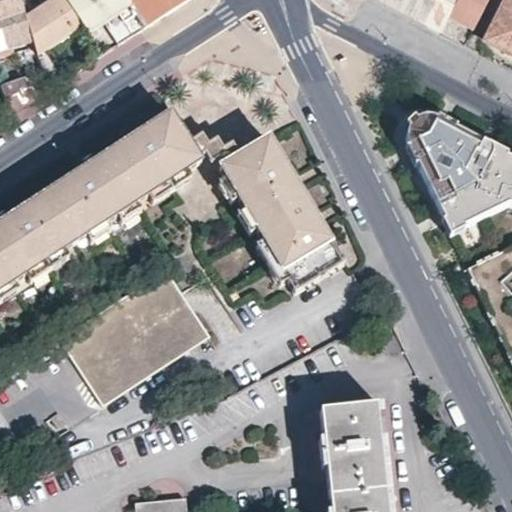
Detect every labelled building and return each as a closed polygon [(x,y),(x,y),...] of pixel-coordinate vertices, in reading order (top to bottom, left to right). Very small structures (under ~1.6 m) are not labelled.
[(25,20),(19,0),(0,0),(0,51),(32,42),(25,20)] [(78,19),(65,0),(55,0),(25,20),(32,42),(36,58),(47,52),(84,27),(78,19)] [(65,0),(78,19),(93,9),(106,0),(65,0)] [(106,0),(93,9),(104,24),(119,46),(141,31),(188,0),(106,0)] [(471,28),(483,0),(450,0),(456,2),(449,18),(471,28)] [(511,0),(507,0),(486,41),(511,55),(511,0)] [(104,24),(93,9),(78,19),(84,27),(88,33),(104,24)] [(53,62),(47,52),(36,58),(40,70),(53,62)] [(45,87),(40,71),(32,74),(37,92),(45,87)] [(0,87),(0,89),(8,117),(35,100),(24,80),(0,87)] [(0,296),(17,285),(28,278),(66,253),(89,238),(109,225),(119,219),(138,206),(150,198),(190,173),(196,169),(203,164),(198,158),(201,158),(205,156),(208,151),(207,146),(203,142),(196,142),(192,144),(191,147),(171,115),(95,165),(3,225),(0,227),(0,296)] [(438,118),(437,121),(454,130),(455,131),(456,129),(438,118)] [(418,131),(427,127),(422,119),(418,120),(413,124),(418,131)] [(427,127),(434,128),(437,121),(436,120),(429,119),(422,119),(427,127)] [(418,131),(413,124),(409,129),(407,134),(406,140),(415,138),(418,131)] [(511,160),(507,158),(506,158),(504,165),(490,161),(492,153),(491,152),(490,150),(489,148),(487,147),(455,131),(454,130),(451,137),(434,128),(427,127),(418,131),(415,138),(415,146),(423,163),(416,166),(417,167),(444,222),(452,238),(465,231),(464,229),(509,207),(511,207),(511,160)] [(211,167),(217,176),(230,197),(237,207),(250,227),(257,239),(281,275),(291,290),(338,259),(318,227),(311,216),(296,192),(289,180),(261,137),(232,155),(230,152),(228,150),(224,150),(220,151),(217,153),(215,159),(216,164),(211,167)] [(408,148),(415,146),(415,138),(406,140),(408,148)] [(509,152),(489,145),(487,147),(489,148),(490,150),(491,152),(492,153),(506,158),(507,158),(509,152)] [(408,148),(416,166),(423,163),(415,146),(408,148)] [(416,166),(408,148),(406,150),(415,168),(417,167),(416,166)] [(195,180),(190,173),(150,198),(154,206),(177,192),(195,180)] [(224,201),(230,197),(217,176),(210,180),(224,201)] [(143,213),(138,206),(119,219),(124,226),(143,213)] [(242,232),(250,227),(237,207),(229,212),(242,232)] [(452,238),(444,222),(442,223),(450,239),(452,238)] [(114,233),(109,225),(89,238),(95,246),(114,233)] [(273,280),(281,275),(257,239),(248,244),(273,280)] [(511,249),(468,271),(511,359),(511,249)] [(72,261),(66,253),(28,278),(34,285),(72,261)] [(217,335),(173,267),(59,342),(103,410),(217,335)] [(23,293),(17,285),(0,296),(0,301),(3,306),(23,293)] [(390,511),(382,408),(321,413),(329,511),(390,511)] [(186,511),(185,500),(135,503),(135,511),(186,511)]
